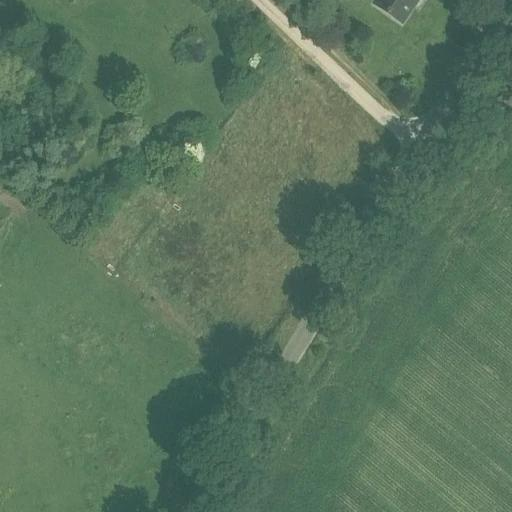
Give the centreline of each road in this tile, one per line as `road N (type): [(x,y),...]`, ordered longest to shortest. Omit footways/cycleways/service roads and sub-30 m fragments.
road 1 (tertiary): [(192,511),(509,0)]
road 2 (track): [(259,0),(420,149)]
